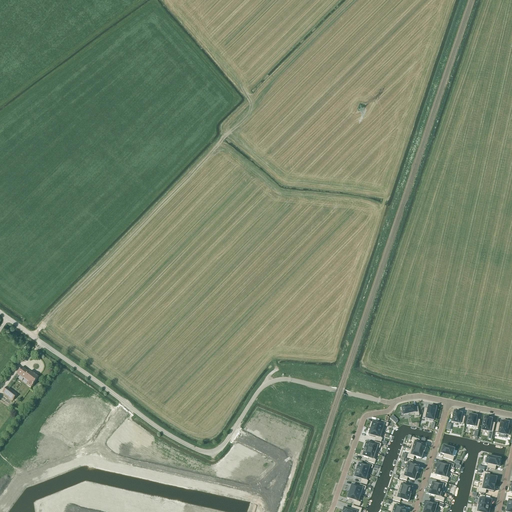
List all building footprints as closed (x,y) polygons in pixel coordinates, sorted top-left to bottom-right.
[(28,373),(22,368),(17,374),(24,379),(23,379),(28,383),(27,385),(31,389),(32,387),(33,387),(34,386),(33,385),(38,379),(33,374),(32,375),(29,372),(28,373)] [(12,400),(16,395),(6,388),(2,393),(12,400)] [(408,407),(402,408),(404,416),(415,414),(415,416),(419,415),(418,408),(414,409),(414,407),(408,408),(408,407)] [(425,409),(423,416),(427,417),(427,418),(434,420),(436,409),(432,408),(429,407),(428,410),(425,409)] [(455,412),(452,423),(460,425),(460,424),(463,425),(465,418),(461,417),(462,415),(459,414),(460,413),(455,412)] [(470,416),(467,427),(474,428),(474,429),(478,430),(480,421),(476,420),(477,417),(474,417),(474,416),(473,416),(473,417),(471,416),(470,416)] [(485,419),(482,431),(489,433),(489,432),(493,433),(495,424),(491,423),(492,420),(489,420),(489,419),(485,419)] [(372,425),(371,429),(381,432),(383,426),(386,427),(387,424),(381,422),(380,425),(373,422),(372,425)] [(497,424),(496,432),(499,433),(499,435),(506,436),(506,435),(508,436),(509,432),(507,431),(509,424),(504,423),(501,423),(501,425),(497,424)] [(371,429),(369,436),(376,438),(375,441),(381,443),(382,440),(379,439),(381,432),(371,429)] [(413,439),(412,442),(415,443),(413,450),(423,453),(424,452),(424,453),(424,452),(425,452),(425,451),(425,448),(426,449),(426,448),(426,447),(425,447),(426,446),(418,444),(419,441),(413,439)] [(364,449),(364,450),(374,454),(377,448),(379,448),(381,445),(375,443),(374,446),(367,444),(366,445),(366,444),(365,445),(365,446),(364,449)] [(442,451),(441,454),(444,455),(443,458),(450,461),(451,457),(452,458),(454,450),(444,447),(444,448),(443,448),(443,451),(442,451)] [(364,450),(362,457),(369,459),(368,462),(374,464),(375,461),(372,460),(374,454),(364,450)] [(408,455),(407,458),(413,460),(414,457),(421,460),(423,453),(413,450),(411,456),(408,455)] [(490,458),(488,465),(489,465),(488,469),(495,470),(496,467),(499,467),(500,464),(501,461),(500,461),(501,460),(498,460),(498,458),(494,457),(494,459),(490,458)] [(407,460),(406,464),(408,465),(406,471),(417,474),(418,473),(419,470),(419,469),(419,468),(412,465),(413,462),(407,460)] [(437,468),(437,469),(437,470),(447,473),(449,468),(452,469),(453,465),(447,463),(446,466),(438,464),(438,465),(437,468)] [(357,468),(356,471),(367,475),(369,469),(372,469),(373,466),(367,464),(366,467),(359,465),(358,468),(357,468)] [(437,470),(435,476),(442,478),(441,481),(447,483),(449,479),(446,479),(447,473),(437,470)] [(356,471),(354,478),(361,480),(360,483),(366,485),(367,482),(365,481),(367,475),(356,471)] [(402,476),(401,480),(407,482),(408,479),(415,481),(417,474),(406,471),(404,477),(402,476)] [(484,473),(483,476),(486,477),(484,483),(495,486),(496,479),(489,477),(490,474),(484,473)] [(400,482),(399,485),(402,486),(400,492),(410,496),(412,489),(405,487),(406,484),(400,482)] [(433,484),(431,489),(441,493),(443,487),(446,488),(447,485),(441,483),(440,486),(433,484)] [(480,489),(479,493),(485,494),(486,491),(493,493),(494,489),(495,486),(484,483),(483,490),(480,489)] [(349,492),(349,493),(360,496),(362,490),(365,491),(366,487),(360,485),(359,488),(352,486),(350,492),(349,492)] [(429,494),(429,495),(436,497),(435,500),(441,502),(442,499),(440,498),(441,493),(431,489),(431,490),(430,489),(430,490),(430,491),(429,494)] [(395,498),(394,501),(400,503),(401,500),(408,502),(408,501),(409,502),(409,501),(409,500),(410,497),(410,498),(411,497),(410,497),(410,496),(400,492),(398,499),(395,498)] [(349,493),(347,499),(354,502),(353,505),(359,507),(360,503),(357,502),(360,496),(349,493)] [(479,496),(478,499),(481,500),(479,506),(490,509),(491,502),(484,500),(485,497),(479,496)] [(424,507),(424,508),(425,508),(424,508),(425,509),(435,511),(437,507),(440,508),(441,504),(435,502),(434,505),(426,503),(426,504),(425,504),(426,504),(425,507),(424,507)] [(393,503),(392,506),(395,507),(393,511),(405,511),(406,511),(405,511),(405,510),(398,508),(399,505),(393,503)]
